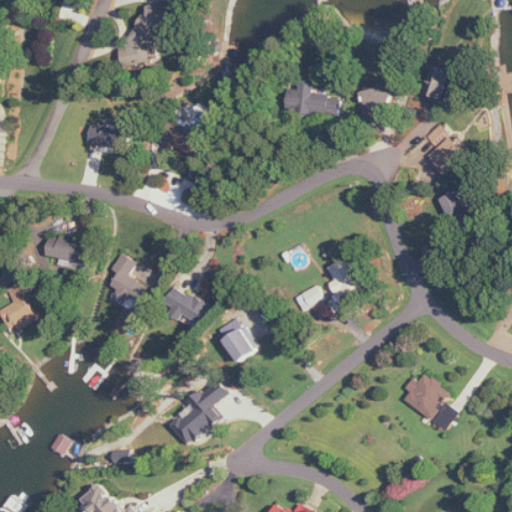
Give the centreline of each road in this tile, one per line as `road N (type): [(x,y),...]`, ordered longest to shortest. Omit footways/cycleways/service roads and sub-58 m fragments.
road 1 (residential): [(511,359),(470,341),(426,299),(403,260),(380,183),(360,167),(241,220),(204,225),(92,191),(0,182)]
road 2 (residential): [(362,511),(317,474),(258,462),(253,449),(426,299)]
road 3 (residential): [(0,209),(24,185),(111,0)]
